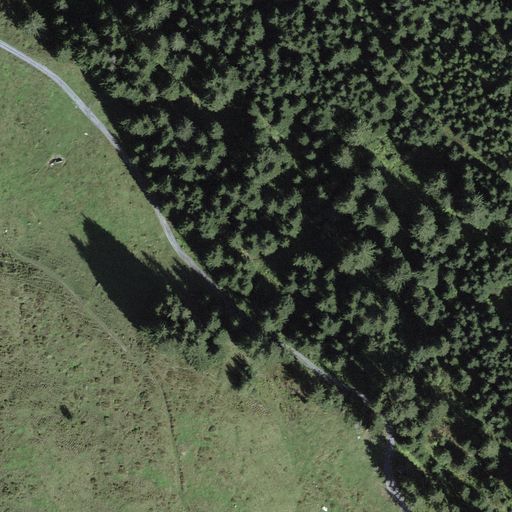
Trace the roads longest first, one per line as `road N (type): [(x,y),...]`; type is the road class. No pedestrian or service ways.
road 1 (track): [(406,511),(388,475),(390,431),(374,404),(291,351),(203,276),(87,111)]
road 2 (track): [(87,111),(100,92),(184,108),(360,167),(434,216),(511,223)]
